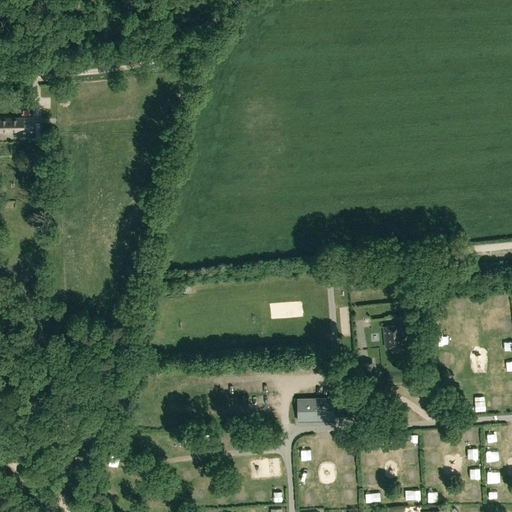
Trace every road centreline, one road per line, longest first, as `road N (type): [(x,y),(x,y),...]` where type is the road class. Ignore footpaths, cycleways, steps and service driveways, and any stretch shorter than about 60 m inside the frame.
road 1 (track): [(0,77),(79,74),(179,50),(229,0)]
road 2 (track): [(462,378),(460,322),(488,319),(493,385),(463,388)]
road 3 (track): [(452,421),(451,438),(441,443),(444,495),(464,495),(462,442)]
